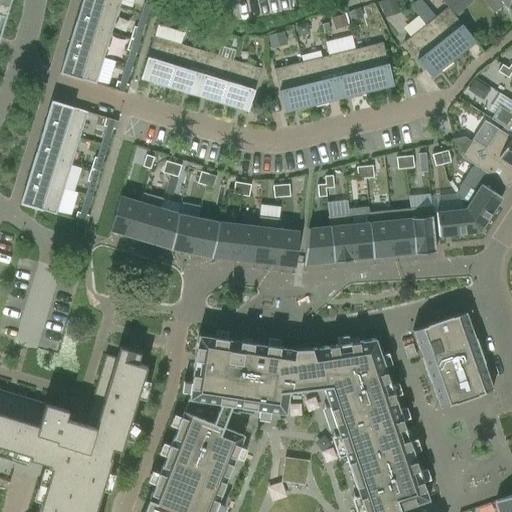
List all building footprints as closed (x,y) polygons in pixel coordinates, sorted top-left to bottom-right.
[(0,0),(0,17),(5,19),(0,35),(0,38),(11,0),(0,0)] [(111,33),(118,8),(91,0),(81,0),(80,4),(75,22),(111,33)] [(400,13),(395,0),(385,0),(378,3),(383,19),(400,13)] [(424,0),(416,0),(411,3),(423,23),(434,17),(424,0)] [(511,0),(500,0),(506,6),(507,6),(511,12),(511,0)] [(165,4),(162,14),(171,16),(174,6),(165,4)] [(475,42),(447,8),(425,25),(453,60),(466,49),(464,47),(472,40),(474,43),(475,42)] [(346,13),(350,23),(363,19),(359,9),(346,13)] [(344,14),(332,19),(336,30),(348,26),(344,14)] [(190,17),(183,38),(195,42),(200,27),(190,17)] [(67,48),(103,59),(111,33),(75,22),(67,48)] [(307,22),(295,26),(298,37),(310,34),(307,22)] [(437,68),(440,70),(453,60),(425,25),(403,43),(431,78),(432,77),(430,74),(437,68)] [(133,27),(130,39),(138,41),(141,30),(133,27)] [(287,45),(283,32),(267,36),(271,49),(287,45)] [(152,83),(167,87),(180,45),(154,37),(141,79),(142,80),(143,76),(153,79),(152,83)] [(134,53),(138,41),(130,39),(126,51),(134,53)] [(381,85),(384,84),(391,83),(392,86),(393,86),(382,43),(355,50),(366,93),(382,89),(381,85)] [(167,87),(184,92),(185,89),(195,92),(193,95),(194,95),(207,53),(180,45),(167,87)] [(103,59),(67,48),(59,74),(90,83),(95,85),(103,59)] [(349,97),(366,93),(355,50),(328,56),(339,99),(339,96),(348,93),(349,97)] [(204,99),(221,104),(234,61),(207,53),(194,95),(195,96),(196,92),(205,95),(204,99)] [(301,63),(312,106),(328,102),(328,99),(337,96),(338,100),(339,99),(328,56),(301,63)] [(247,108),(246,111),(247,112),(262,70),(234,61),(221,104),(237,108),(238,105),(247,108)] [(296,110),(312,106),(301,63),(274,70),(284,113),(286,112),(285,109),(295,107),(296,110)] [(508,78),(511,71),(508,69),(502,65),(497,72),(508,78)] [(474,80),(467,91),(483,101),(490,90),(474,80)] [(128,86),(117,82),(115,89),(114,89),(113,90),(126,94),(129,85),(128,85),(128,86)] [(79,139),(87,112),(51,101),(43,128),(79,139)] [(491,119),(511,132),(511,108),(509,113),(499,107),(491,119)] [(103,126),(115,130),(116,129),(118,122),(105,118),(103,126)] [(511,181),(511,138),(485,121),(471,142),(462,157),(508,187),(511,181)] [(71,164),(79,139),(43,128),(36,153),(71,164)] [(462,157),(471,142),(463,137),(453,140),(462,157)] [(447,151),(439,153),(443,165),(451,163),(447,151)] [(28,178),(64,189),(71,164),(36,153),(28,178)] [(439,153),(431,155),(435,167),(443,165),(439,153)] [(418,154),(420,172),(427,172),(426,154),(418,154)] [(142,167),(150,169),(154,158),(146,155),(142,167)] [(404,157),(405,169),(413,168),(412,156),(404,157)] [(405,169),(404,157),(396,158),(397,170),(405,169)] [(102,160),(94,158),(91,169),(99,172),(102,160)] [(170,175),(173,164),(166,161),(162,173),(170,175)] [(170,175),(178,178),(181,166),(173,164),(170,175)] [(372,166),(364,167),(365,179),(373,178),(372,166)] [(357,180),(365,179),(364,167),(356,168),(357,180)] [(466,211),(480,234),(508,189),(474,168),(456,196),(466,211)] [(87,181),(95,184),(99,172),(90,170),(87,181)] [(197,184),(205,186),(208,174),(201,172),(197,184)] [(205,186),(213,188),(216,177),(208,174),(205,186)] [(332,176),(324,177),(325,185),(325,189),(333,188),(332,176)] [(28,178),(20,204),(56,215),(64,189),(28,178)] [(241,196),(243,184),(235,182),(233,194),(241,196)] [(241,196),(249,197),(251,185),(243,184),(241,196)] [(282,197),(281,185),(273,186),(274,198),(282,197)] [(282,197),(290,197),(289,185),(281,185),(282,197)] [(325,185),(317,185),(318,198),(326,197),(325,189),(325,185)] [(140,203),(130,237),(150,243),(160,209),(163,199),(143,193),(140,203)] [(130,237),(140,203),(120,197),(110,231),(130,237)] [(261,204),(259,215),(277,217),(279,207),(261,204)] [(431,207),(409,209),(414,254),(435,252),(431,207)] [(170,249),(179,215),(179,214),(160,209),(150,243),(170,249)] [(409,209),(389,211),(393,256),(414,254),(409,209)] [(369,213),(368,213),(369,223),(370,223),(374,258),(393,256),(389,211),(369,213)] [(466,211),(436,215),(439,239),(480,234),(466,211)] [(77,212),(74,221),(87,225),(89,216),(77,212)] [(198,219),(179,215),(170,249),(191,254),(198,219)] [(328,217),(327,217),(328,227),(329,227),(333,262),(352,261),(349,225),(350,225),(349,215),(348,215),(328,217)] [(274,265),(279,229),(278,229),(279,219),(259,217),(258,227),(254,262),(274,265)] [(198,219),(191,254),(212,258),(212,257),(218,223),(198,219)] [(233,260),(237,225),(218,222),(218,223),(212,257),(233,260)] [(350,225),(349,225),(352,261),(374,258),(370,223),(369,223),(350,225)] [(254,262),(258,227),(237,225),(233,260),(254,262)] [(307,229),(303,265),(305,265),(333,262),(329,227),(328,227),(307,229)] [(299,232),(279,229),(274,265),(295,267),(299,232)] [(442,317),(433,320),(434,322),(426,325),(427,326),(412,331),(422,357),(421,357),(429,382),(430,382),(439,408),(453,403),(454,404),(479,395),(478,395),(493,390),(483,363),(484,363),(475,338),(465,312),(451,317),(451,316),(443,319),(442,317)] [(400,511),(400,510),(429,500),(375,339),(311,349),(294,349),(294,350),(198,335),(188,399),(149,500),(148,500),(143,511),(400,511)] [(95,511),(103,490),(107,474),(112,460),(109,459),(112,449),(121,452),(121,451),(125,438),(130,423),(138,397),(142,381),(147,367),(137,365),(140,354),(119,347),(116,358),(105,355),(84,425),(65,419),(68,411),(3,391),(0,389),(0,447),(29,456),(28,460),(30,460),(31,457),(32,454),(50,460),(50,462),(48,469),(51,470),(48,479),(44,494),(38,511),(95,511)] [(498,511),(511,511),(511,495),(495,501),(498,511)]
